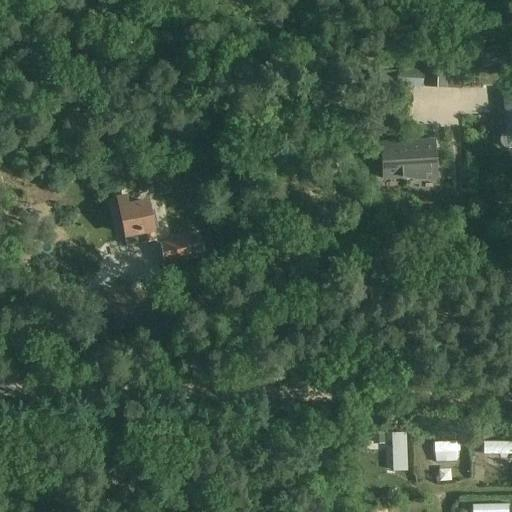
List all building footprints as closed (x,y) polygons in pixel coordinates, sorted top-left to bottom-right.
[(426,89),(448,89),(449,67),(426,66),(426,89)] [(398,71),(379,70),(379,85),(398,85),(398,87),(420,88),(421,70),(398,69),(398,71)] [(506,134),(504,135),(500,140),(501,143),(503,148),(506,149),(511,148),(511,93),(503,94),(506,134)] [(382,145),(384,181),(436,178),(434,142),(382,145)] [(148,204),(128,208),(126,198),(117,200),(126,246),(154,241),(152,230),(157,229),(154,212),(150,212),(148,204)] [(191,256),(188,238),(163,242),(167,260),(191,256)] [(405,436),(390,436),(391,471),(406,471),(405,436)] [(456,444),(432,446),(433,457),(457,456),(456,444)] [(511,452),(511,444),(482,445),(481,458),(511,458),(511,452)]
